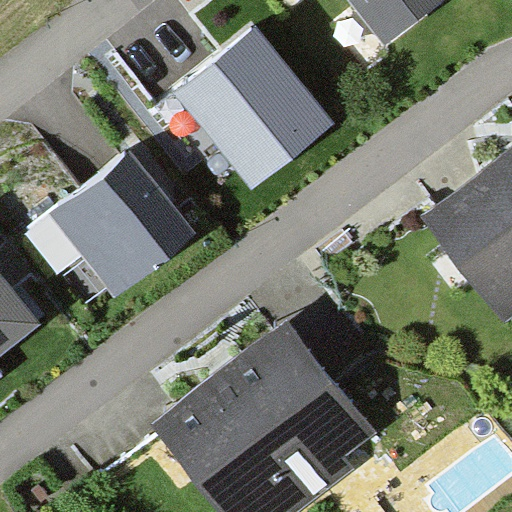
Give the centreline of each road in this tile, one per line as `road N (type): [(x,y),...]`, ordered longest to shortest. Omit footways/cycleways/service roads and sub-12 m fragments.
road 1 (residential): [(0,448),(511,65)]
road 2 (residential): [(0,105),(132,0)]
